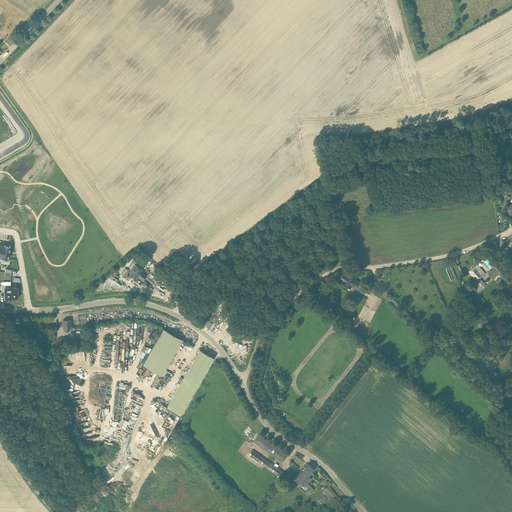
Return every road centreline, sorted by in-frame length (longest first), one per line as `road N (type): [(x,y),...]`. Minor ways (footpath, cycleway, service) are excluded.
road 1 (unclassified): [(239,378),(263,322),(332,269),(451,254),(511,230)]
road 2 (tertiary): [(239,378),(203,333),(154,306),(120,301),(30,310)]
road 3 (track): [(511,419),(393,305),(372,267)]
road 4 (tertiary): [(362,511),(320,463),(273,432),(239,378)]
